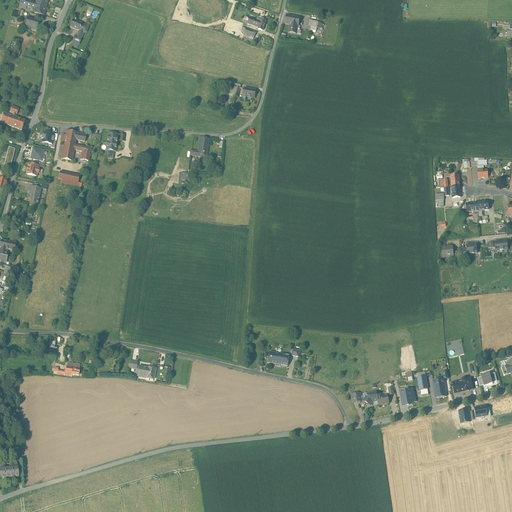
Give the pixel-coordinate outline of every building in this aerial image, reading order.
[(46,6),(36,4),(21,0),(20,5),(35,9),(34,13),(44,16),(46,6)] [(300,17),(287,15),(285,23),(290,24),(298,26),(300,17)] [(39,21),(27,17),(24,28),(36,31),(39,21)] [(262,19),(261,20),(257,19),(257,20),(250,18),(248,24),(259,28),(258,29),(263,31),(266,20),(262,19)] [(82,23),(76,20),(75,20),(73,19),(70,27),(79,31),(77,36),(81,38),(84,32),(86,32),(88,27),(87,26),(82,24),(82,23)] [(298,26),(290,24),(289,32),(297,33),(298,26)] [(257,36),(255,35),(256,32),(246,29),(243,37),(246,38),(247,38),(255,41),(257,36)] [(77,36),(75,35),(73,42),(79,44),(81,38),(77,36)] [(256,90),(244,88),(243,96),(255,97),(256,90)] [(19,109),(12,106),(9,112),(13,113),(16,114),(17,115),(19,109)] [(12,116),(4,113),(1,123),(22,130),(25,120),(15,117),(16,114),(13,113),(12,116)] [(67,131),(62,160),(72,162),(74,150),(75,145),(76,140),(77,133),(67,131)] [(54,135),(43,132),(42,142),(53,144),(54,135)] [(86,135),(81,134),(81,135),(77,134),(78,133),(77,133),(76,140),(85,142),(86,135)] [(118,134),(108,133),(107,143),(117,144),(118,134)] [(209,139),(200,138),(198,152),(191,151),(191,155),(207,157),(209,139)] [(117,144),(107,143),(106,150),(107,150),(114,151),(115,151),(117,144)] [(91,148),(75,145),(74,150),(82,152),(80,160),(89,161),(91,148)] [(43,151),(33,149),(31,158),(42,161),(43,152),(43,151)] [(114,151),(107,150),(106,158),(113,159),(114,151)] [(8,152),(4,166),(10,168),(14,153),(8,152)] [(31,165),(29,164),(28,167),(27,167),(27,171),(27,174),(36,176),(37,173),(38,173),(39,169),(38,169),(38,166),(31,165)] [(483,166),(478,166),(478,168),(478,169),(477,169),(478,179),(488,178),(487,170),(484,171),(483,166)] [(79,176),(60,172),(58,180),(61,180),(78,183),(79,176)] [(458,176),(451,176),(452,187),(459,187),(458,176)] [(34,187),(31,187),(30,194),(31,195),(30,203),(38,205),(41,189),(34,187)] [(459,187),(452,187),(452,198),(460,198),(459,187)] [(477,203),(478,211),(489,210),(488,202),(477,203)] [(477,203),(466,204),(467,212),(478,211),(477,203)] [(11,242),(1,239),(0,243),(0,246),(0,247),(7,248),(14,250),(16,242),(11,241),(11,242)] [(507,240),(495,242),(496,250),(507,249),(507,240)] [(466,244),(467,254),(477,253),(476,243),(466,244)] [(452,246),(441,247),(442,258),(453,257),(452,246)] [(55,348),(56,342),(49,341),(49,353),(57,354),(57,348),(55,348)] [(290,355),(270,352),(268,363),(288,366),(290,355)] [(511,360),(507,362),(508,365),(501,368),(504,376),(511,374),(511,376),(511,360)] [(137,362),(130,361),(128,368),(136,369),(137,362)] [(80,369),(67,366),(66,372),(66,373),(72,374),(79,375),(80,369)] [(156,369),(140,366),(138,376),(154,379),(156,369)] [(480,377),(477,378),(480,386),(483,385),(483,388),(494,385),(493,383),(497,382),(495,374),(491,375),(490,372),(480,375),(480,377)] [(425,376),(417,377),(420,391),(428,389),(425,376)] [(465,377),(463,377),(462,379),(462,381),(452,383),(455,393),(465,391),(465,392),(469,391),(469,390),(473,389),(470,379),(467,380),(466,378),(465,377)] [(444,379),(432,380),(435,398),(446,396),(444,379)] [(405,391),(399,392),(402,407),(413,405),(413,403),(416,403),(414,388),(405,390),(405,391)] [(375,393),(367,394),(363,401),(370,406),(373,402),(378,401),(377,397),(377,396),(375,397),(375,393)] [(360,394),(351,395),(353,403),(362,401),(360,394)] [(387,396),(381,397),(381,396),(377,397),(378,401),(379,406),(389,404),(387,396)] [(4,469),(0,469),(0,477),(0,479),(19,477),(18,467),(13,468),(4,469)]
